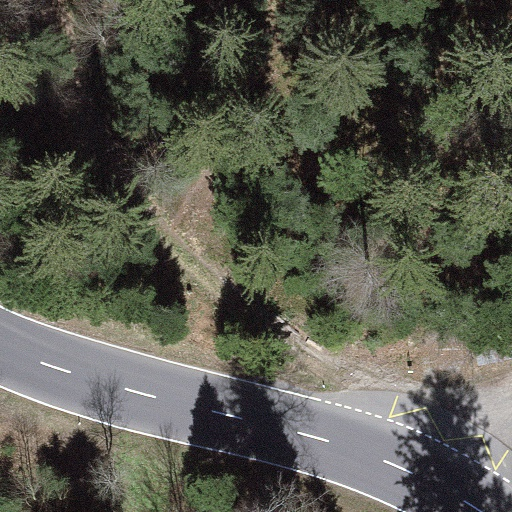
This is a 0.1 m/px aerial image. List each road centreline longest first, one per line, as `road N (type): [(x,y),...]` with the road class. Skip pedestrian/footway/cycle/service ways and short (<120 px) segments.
road 1 (track): [(44,0),(103,142),(150,224),(313,366),(336,394),(340,444)]
road 2 (tertiary): [(0,348),(156,403),(340,444),(448,486),(484,511)]
